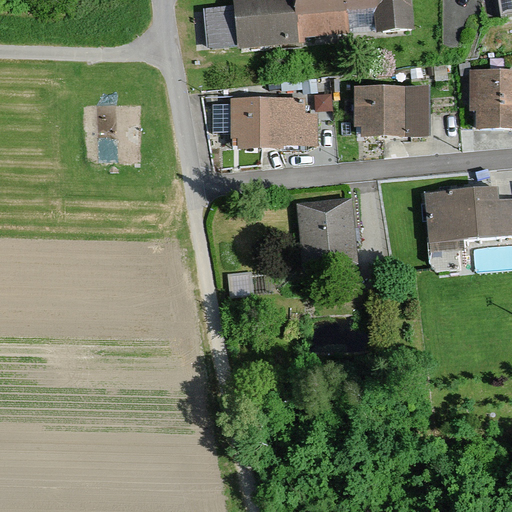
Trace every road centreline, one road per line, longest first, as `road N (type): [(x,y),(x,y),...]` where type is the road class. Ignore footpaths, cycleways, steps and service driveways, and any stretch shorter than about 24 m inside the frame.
road 1 (residential): [(511,158),(192,187),(166,0)]
road 2 (track): [(192,187),(230,415),(256,511)]
road 3 (track): [(0,50),(122,54),(168,42)]
